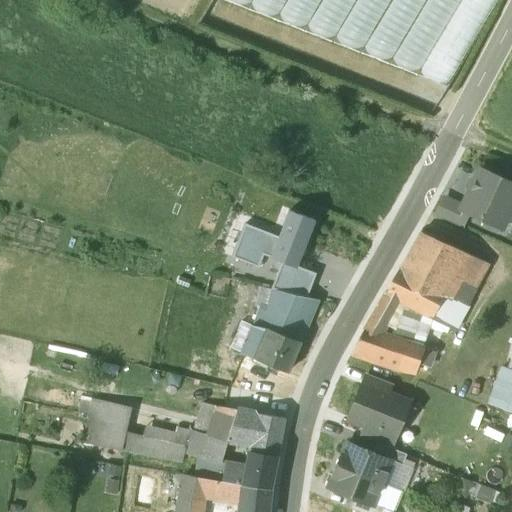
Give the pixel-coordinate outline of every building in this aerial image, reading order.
[(285,17),(449,89),(488,0),(295,0),(281,11),(285,17)] [(511,202),(511,184),(480,170),(462,210),(501,228),(511,202)] [(282,262),(297,268),(315,221),(289,211),(279,238),(271,258),(282,262)] [(271,258),(279,238),(245,224),(232,257),(258,268),(263,255),(271,258)] [(420,232),(373,314),(387,321),(399,300),(430,317),(453,330),(488,266),(466,254),(420,232)] [(297,268),(282,262),(271,290),(307,298),(316,275),(297,268)] [(307,298),(271,290),(263,321),(262,327),(268,328),(300,342),(317,300),(307,298)] [(263,321),(255,319),(253,324),(262,327),(263,321)] [(262,327),(253,324),(241,353),(255,359),(268,328),(262,327)] [(422,351),(374,334),(375,332),(365,327),(351,353),(400,369),(417,371),(423,351),(422,351)] [(300,342),(268,328),(255,359),(269,364),(267,369),(273,372),(275,367),(288,372),(300,342)] [(188,375),(209,381),(216,354),(195,349),(188,375)] [(255,359),(241,353),(238,359),(266,371),(267,369),(269,364),(255,359)] [(511,414),(511,374),(499,370),(487,406),(511,414)] [(391,384),(367,374),(362,385),(386,395),(387,395),(391,384)] [(386,395),(362,385),(349,418),(365,425),(366,425),(395,436),(408,404),(387,395),(386,395)] [(131,411),(92,400),(82,444),(121,451),(126,432),(131,411)] [(218,406),(202,403),(193,431),(189,430),(185,446),(183,454),(201,459),(202,459),(218,406)] [(237,409),(218,406),(202,459),(221,463),(221,462),(228,442),(228,441),(237,409)] [(285,418),(237,409),(228,441),(250,445),(278,450),(285,418)] [(190,425),(148,415),(143,436),(185,446),(189,430),(190,425)] [(395,436),(366,425),(365,425),(361,436),(377,443),(390,448),(395,436)] [(143,436),(126,432),(121,451),(180,462),(183,454),(185,446),(143,436)] [(372,454),(346,443),(337,465),(382,483),(390,462),(391,461),(372,454)] [(390,448),(377,443),(372,454),(391,461),(390,462),(401,467),(406,455),(390,448)] [(278,450),(250,445),(249,451),(277,456),(278,450)] [(277,456),(249,451),(246,466),(242,484),(243,484),(270,489),(277,456)] [(202,459),(201,459),(198,477),(207,478),(222,481),(225,463),(221,462),(221,463),(202,459)] [(246,466),(225,463),(222,481),(242,484),(246,466)] [(382,483),(337,465),(328,487),(354,498),(372,506),(373,504),(382,483)] [(198,477),(183,474),(176,511),(201,511),(204,496),(207,478),(198,477)] [(222,481),(207,478),(204,496),(240,504),(243,484),(242,484),(222,481)] [(270,489),(243,484),(240,504),(239,511),(268,511),(271,489),(270,489)] [(372,506),(354,498),(349,509),(356,511),(382,511),(384,509),(373,504),(372,506)]
